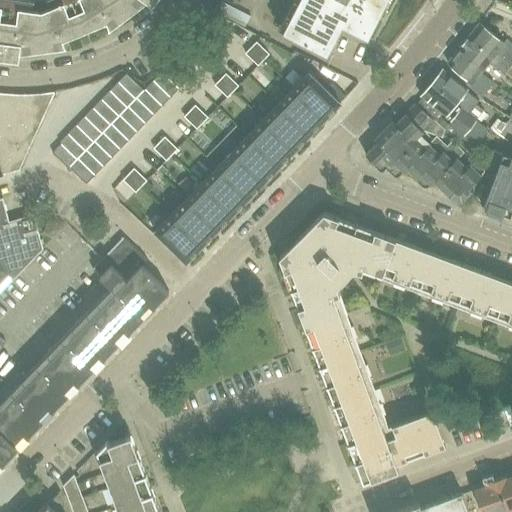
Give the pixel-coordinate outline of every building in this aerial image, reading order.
[(0,0),(0,56),(20,59),(18,51),(68,45),(65,38),(107,21),(110,28),(145,0),(151,0),(153,3),(155,0),(47,0),(42,3),(34,1),(27,0),(0,0)] [(223,0),(218,11),(247,26),(253,14),(223,0)] [(298,0),(283,30),(328,53),(343,24),(368,37),(387,0),(298,0)] [(504,42),(495,35),(480,22),(479,23),(470,34),(479,42),(494,54),(498,50),(511,61),(511,43),(506,39),(504,42)] [(511,65),(511,66),(511,65),(511,61),(498,50),(494,54),(479,42),(470,34),(460,47),(484,67),(481,70),(497,83),(507,72),(511,76),(511,65)] [(257,41),(251,47),(264,59),(270,53),(257,41)] [(258,65),(264,59),(251,47),(246,53),(258,65)] [(485,98),(497,83),(481,70),(484,67),(460,47),(448,62),(472,81),(469,85),(485,98)] [(182,57),(173,65),(188,79),(196,71),(182,57)] [(172,64),(163,72),(179,88),(188,79),(173,65),(172,64)] [(459,81),(443,68),(432,81),(472,115),(476,119),(484,109),(476,103),(479,100),(466,89),(467,88),(459,81)] [(162,71),(154,80),(171,97),(179,88),(163,72),(162,71)] [(294,88),(325,119),(341,102),(309,71),(294,88)] [(127,73),(119,81),(136,98),(137,97),(144,89),(127,73)] [(227,73),(221,78),(234,91),(239,85),(227,73)] [(228,97),(234,91),(221,78),(215,84),(228,97)] [(154,80),(145,88),(163,105),(171,97),(154,80)] [(119,81),(110,90),(128,107),(129,106),(136,98),(119,81)] [(476,119),(472,115),(432,81),(421,95),(445,114),(443,117),(464,134),(476,119)] [(144,89),(137,97),(154,114),(163,105),(145,88),(144,89)] [(325,119),(294,88),(278,103),(310,134),(325,119)] [(110,90),(102,99),(119,115),(120,114),(128,107),(110,90)] [(57,92),(57,91),(47,92),(36,93),(23,94),(17,94),(11,93),(3,93),(0,92),(0,174),(20,169),(55,92),(57,92)] [(136,98),(129,106),(146,122),(154,114),(137,97),(136,98)] [(102,99),(93,107),(111,124),(112,123),(119,115),(102,99)] [(445,130),(430,116),(415,102),(396,123),(392,119),(374,138),(374,139),(373,141),(374,142),(374,143),(374,144),(365,153),(375,162),(381,156),(390,164),(394,161),(417,138),(424,130),(442,136),(445,130)] [(309,135),(310,134),(278,103),(263,119),(295,150),(309,135)] [(196,104),(190,110),(203,122),(209,116),(196,104)] [(128,107),(120,114),(137,131),(146,122),(129,106),(128,107)] [(93,107),(85,116),(102,132),(103,132),(111,124),(93,107)] [(197,128),(203,122),(190,110),(184,116),(197,128)] [(119,115),(112,123),(129,140),(137,131),(120,114),(119,115)] [(85,116),(77,125),(94,141),(95,140),(102,132),(85,116)] [(248,135),(279,166),(295,150),(263,119),(248,135)] [(511,138),(511,121),(510,120),(498,135),(510,143),(511,138)] [(111,124),(103,132),(121,148),(129,140),(112,123),(111,124)] [(77,125),(68,133),(86,150),(87,149),(94,141),(77,125)] [(102,132),(95,140),(112,157),(121,148),(103,132),(102,132)] [(68,133),(60,142),(61,143),(77,158),(78,157),(86,150),(68,133)] [(279,167),(279,166),(248,135),(232,151),(264,182),(279,167)] [(160,142),(172,154),(178,148),(165,136),(160,142)] [(421,174),(447,146),(437,136),(426,147),(417,138),(394,161),(404,171),(407,167),(418,178),(421,174)] [(94,141),(87,149),(104,166),(112,157),(95,140),(94,141)] [(468,166),(458,157),(463,151),(452,140),(447,146),(421,174),(431,184),(434,181),(445,191),(446,190),(452,197),(463,201),(473,190),(469,187),(482,173),(471,163),(468,166)] [(167,160),(172,154),(160,142),(154,147),(167,160)] [(61,143),(53,152),(68,166),(67,168),(68,168),(77,158),(61,143)] [(501,165),(503,160),(501,160),(504,154),(489,148),(482,167),(485,171),(495,174),(499,164),(501,165)] [(86,150),(78,157),(96,174),(104,166),(87,149),(86,150)] [(232,151),(217,167),(249,198),(263,182),(264,182),(232,151)] [(499,164),(495,174),(496,175),(484,207),(487,208),(486,209),(499,214),(501,209),(511,212),(510,216),(511,217),(511,215),(511,155),(509,163),(503,160),(501,165),(499,164)] [(77,158),(68,168),(70,171),(73,169),(87,183),(96,174),(78,157),(77,158)] [(135,167),(129,173),(142,186),(147,180),(135,167)] [(248,198),(249,198),(217,167),(202,182),(233,213),(248,198)] [(136,192),(142,186),(129,173),(123,179),(136,192)] [(186,198),(218,229),(233,213),(202,182),(186,198)] [(3,197),(0,198),(0,262),(15,277),(43,248),(28,190),(27,191),(33,214),(9,220),(3,197)] [(171,214),(203,245),(218,229),(186,198),(171,214)] [(280,256),(364,481),(399,468),(397,463),(446,445),(433,409),(384,428),(379,415),(386,412),(382,402),(375,404),(365,376),(372,374),(368,363),(361,366),(351,338),(357,335),(353,325),(347,327),(342,315),(348,313),(338,286),(351,273),(355,269),(381,279),(384,273),(396,278),(394,285),(404,289),(407,282),(435,292),(432,299),(442,303),(445,296),(473,307),(471,313),(481,317),(484,310),(511,321),(509,328),(511,328),(511,280),(324,211),(280,256)] [(182,256),(187,261),(203,245),(171,214),(155,230),(173,247),(171,249),(180,258),(182,256)] [(58,223),(49,219),(43,232),(53,236),(58,223)] [(0,464),(169,290),(143,265),(148,259),(124,236),(93,268),(116,291),(92,315),(88,311),(24,377),(20,373),(0,393),(0,464)] [(0,292),(15,277),(0,262),(0,292)] [(108,439),(97,450),(105,472),(111,487),(120,511),(160,511),(154,496),(151,488),(140,457),(131,434),(126,436),(110,442),(108,439)] [(511,472),(496,478),(508,511),(511,509),(511,472)] [(73,511),(86,511),(74,473),(63,485),(73,511)] [(504,511),(508,511),(496,478),(473,486),(482,511),(504,511)] [(68,511),(60,490),(51,500),(48,504),(39,511),(68,511)] [(420,502),(392,511),(469,511),(462,491),(421,506),(420,502)]
